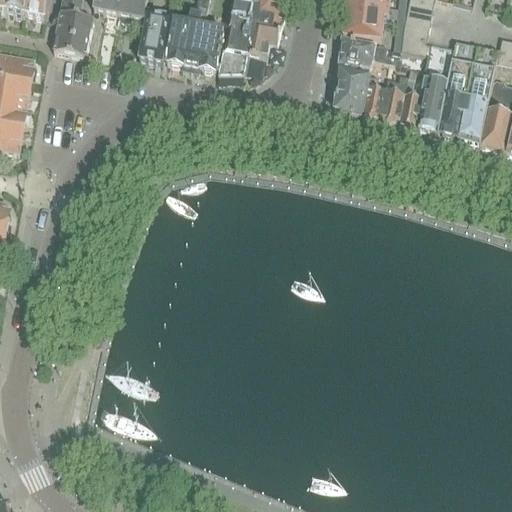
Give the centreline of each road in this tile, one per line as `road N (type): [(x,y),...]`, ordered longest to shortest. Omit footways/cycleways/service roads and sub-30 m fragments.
road 1 (tertiary): [(64,204),(83,162),(137,120),(181,106),(259,112),(282,101)]
road 2 (residential): [(511,180),(320,126),(282,101)]
road 3 (tertiary): [(15,416),(64,204)]
